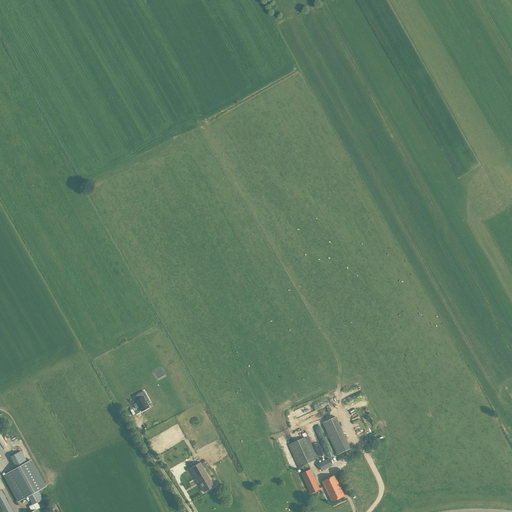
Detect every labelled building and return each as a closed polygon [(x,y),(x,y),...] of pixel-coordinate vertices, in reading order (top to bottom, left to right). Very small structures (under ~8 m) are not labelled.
[(136,403),(133,405),(136,409),(139,407),(141,412),(149,407),(147,404),(150,402),(144,391),(138,394),(140,398),(136,400),(135,401),(136,403)] [(336,417),(323,423),(338,455),(351,449),(336,417)] [(331,455),(321,425),(315,427),(318,437),(312,439),(318,457),(324,455),(325,457),(331,455)] [(302,473),(301,473),(311,494),(320,489),(311,469),(307,471),(304,465),(317,459),(307,436),(289,445),(299,467),(302,473)] [(27,461),(21,451),(12,456),(18,466),(27,461)] [(332,466),(329,458),(318,463),(322,471),(332,466)] [(40,511),(41,511),(36,501),(41,498),(37,491),(45,486),(30,460),(3,475),(18,501),(28,496),(33,505),(29,507),(32,511),(31,511),(40,511)] [(200,462),(190,468),(203,492),(214,486),(200,462)] [(335,475),(322,481),(332,502),(345,496),(335,475)] [(0,506),(3,511),(12,511),(1,490),(0,490),(0,506)]
